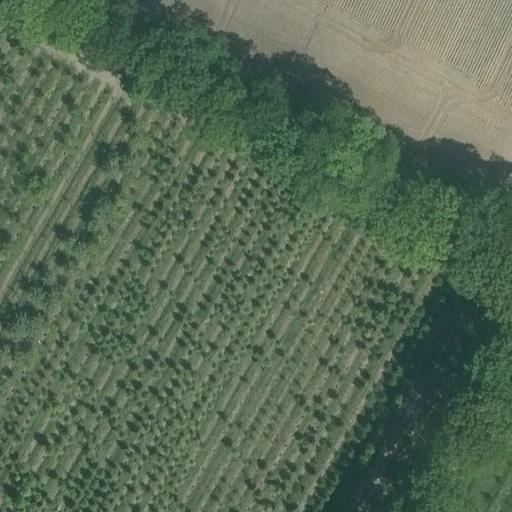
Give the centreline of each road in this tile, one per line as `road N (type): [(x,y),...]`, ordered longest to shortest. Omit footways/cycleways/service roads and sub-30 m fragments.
road 1 (track): [(24,0),(511,254)]
road 2 (track): [(406,511),(511,320)]
